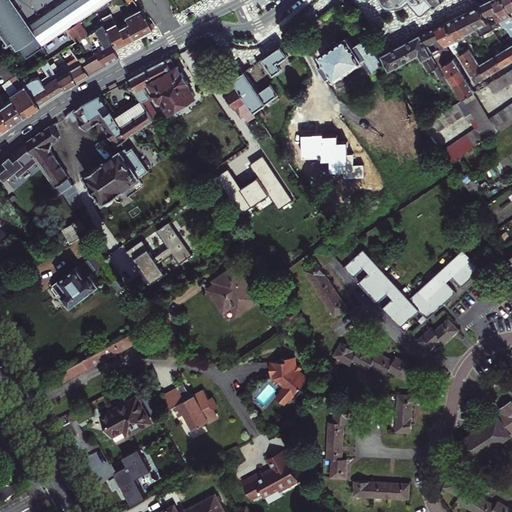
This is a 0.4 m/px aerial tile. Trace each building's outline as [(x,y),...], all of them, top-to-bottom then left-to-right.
[(0,0),(0,29),(7,41),(11,38),(17,46),(18,45),(26,56),(42,45),(29,25),(12,0),(0,0)] [(66,0),(29,25),(42,45),(107,0),(66,0)] [(380,0),(382,1),(387,5),(391,7),(397,7),(401,6),(406,4),(407,3),(418,15),(421,16),(436,3),(437,4),(439,1),(441,3),(443,1),(442,0),(380,0)] [(494,15),(504,10),(497,0),(496,0),(491,3),(484,6),(492,19),(495,17),(494,15)] [(511,4),(508,0),(497,0),(504,10),(510,19),(511,22),(511,4)] [(492,19),(484,6),(479,9),(472,13),(488,40),(490,43),(495,53),(500,50),(488,26),(494,23),(492,19)] [(141,7),(139,8),(124,17),(127,22),(117,27),(114,21),(104,27),(117,47),(135,37),(152,27),(141,7)] [(101,22),(104,27),(114,21),(109,12),(98,18),(101,22)] [(488,40),(472,13),(465,16),(458,19),(469,36),(474,44),(480,41),(482,44),(488,40)] [(461,41),(469,36),(458,19),(454,21),(450,23),(461,41)] [(85,32),(78,22),(69,28),(76,39),(85,32)] [(115,48),(117,47),(104,27),(101,22),(85,32),(98,52),(105,63),(112,59),(119,55),(115,48)] [(461,41),(450,23),(446,25),(442,27),(452,44),(459,55),(466,50),(461,41)] [(442,27),(439,28),(450,46),(452,44),(442,27)] [(450,46),(439,28),(432,32),(425,35),(431,46),(434,45),(438,42),(443,50),(450,46)] [(449,76),(435,53),(431,46),(425,35),(413,41),(396,49),(386,54),(394,68),(423,54),(433,73),(438,70),(442,75),(444,79),(449,76)] [(384,55),(370,37),(357,46),(351,37),(340,43),(339,41),(335,43),(333,44),(335,47),(325,54),(330,63),(324,67),(332,79),(339,74),(340,76),(371,57),(378,68),(387,63),(384,55)] [(78,57),(69,43),(65,46),(74,60),(78,57)] [(484,59),(495,53),(490,43),(478,50),(484,59)] [(268,58),(278,73),(286,68),(281,61),(283,60),(284,61),(292,56),(285,45),(277,51),(268,58)] [(467,61),(468,64),(480,57),(475,49),(464,56),(467,61)] [(511,55),(509,51),(499,57),(506,68),(510,65),(511,63),(511,55)] [(105,63),(98,52),(81,62),(88,73),(96,68),(105,63)] [(40,104),(27,88),(19,79),(0,54),(0,72),(8,83),(4,87),(8,93),(25,114),(33,108),(40,104)] [(144,98),(158,120),(164,117),(152,99),(154,98),(147,87),(151,85),(156,92),(159,90),(164,99),(166,98),(173,110),(200,93),(176,55),(167,60),(144,72),(132,79),(144,98)] [(77,80),(69,69),(60,74),(57,70),(56,68),(58,66),(51,56),(46,59),(65,87),(71,83),(77,80)] [(480,57),(468,64),(472,69),(473,72),(485,65),(486,64),(484,61),(483,62),(480,57)] [(506,68),(499,57),(491,61),(498,72),(502,70),(506,68)] [(65,87),(46,59),(41,63),(50,76),(44,80),(41,76),(39,77),(53,95),(59,91),(65,87)] [(83,76),(88,73),(81,62),(79,59),(76,61),(77,64),(69,69),(77,80),(83,76)] [(460,64),(458,59),(447,65),(453,77),(464,70),(460,64)] [(498,72),(491,61),(486,64),(485,65),(492,76),(495,74),(498,72)] [(66,65),(57,70),(60,74),(69,69),(66,65)] [(492,76),(485,65),(473,72),(480,83),(486,79),(492,76)] [(438,70),(433,73),(437,78),(442,75),(438,70)] [(464,70),(453,77),(459,87),(470,81),(467,75),(464,70)] [(238,79),(237,79),(258,111),(285,93),(276,80),(269,85),(262,90),(249,71),(243,75),(238,79)] [(238,79),(235,74),(225,81),(228,86),(226,86),(246,116),(248,114),(252,120),(253,120),(257,125),(264,120),(260,114),(258,111),(237,79),(238,79)] [(53,95),(39,77),(32,80),(34,84),(27,88),(40,104),(47,99),(53,95)] [(504,78),(494,84),(500,95),(511,88),(504,78)] [(470,81),(459,87),(467,100),(478,93),(481,92),(479,89),(477,91),(474,86),(470,81)] [(0,107),(11,122),(18,118),(25,114),(8,93),(3,97),(6,102),(0,107)] [(118,114),(104,93),(91,101),(88,102),(78,108),(82,114),(91,129),(105,119),(123,145),(134,137),(133,137),(118,114)] [(511,107),(494,119),(478,93),(467,100),(473,111),(480,120),(486,129),(492,139),(511,125),(511,107)] [(158,120),(144,98),(130,106),(145,129),(147,128),(158,120)] [(426,124),(433,135),(473,111),(467,100),(463,102),(426,124)] [(145,129),(130,106),(118,114),(133,137),(145,129)] [(6,126),(11,122),(0,107),(0,128),(1,130),(6,126)] [(77,117),(82,114),(78,108),(75,110),(73,112),(77,117)] [(264,111),(260,114),(264,120),(265,120),(269,118),(264,111)] [(29,142),(59,185),(73,176),(54,149),(56,139),(63,134),(56,123),(53,125),(29,142)] [(492,139),(486,129),(447,155),(454,165),(492,139)] [(338,135),(303,135),(304,158),(322,158),(322,161),(332,161),(332,171),(343,171),(343,178),(364,178),(364,163),(354,163),(354,154),(348,154),(348,141),(338,141),(338,135)] [(291,187),(261,142),(248,151),(256,164),(239,175),(226,155),(213,163),(238,201),(267,182),(277,196),(291,187)] [(32,158),(23,147),(12,156),(0,165),(0,170),(7,179),(32,158)] [(145,176),(154,171),(139,147),(134,150),(132,147),(90,172),(106,200),(108,198),(109,199),(114,199),(118,197),(120,200),(125,201),(146,187),(146,183),(143,178),(145,177),(145,176)] [(79,231),(87,227),(85,225),(81,218),(64,227),(72,241),(82,236),(79,231)] [(144,240),(129,249),(149,279),(151,283),(166,274),(159,264),(173,254),(180,264),(193,256),(171,223),(158,231),(169,248),(155,258),(144,240)] [(237,233),(230,238),(234,243),(240,238),(237,233)] [(371,233),(350,249),(355,255),(359,260),(370,251),(374,256),(369,261),(364,265),(380,287),(387,282),(392,278),(396,283),(391,288),(386,292),(399,309),(402,313),(422,297),(430,306),(434,303),(444,295),(461,281),(456,276),(452,270),(457,265),(462,271),(466,276),(474,270),(487,260),(470,239),(414,285),(371,233)] [(129,249),(127,251),(146,281),(149,279),(129,249)] [(300,258),(329,306),(342,298),(337,290),(328,275),(318,259),(313,250),(300,258)] [(217,297),(225,311),(233,306),(238,314),(263,298),(240,263),(216,279),(218,283),(211,288),(217,297)] [(81,265),(63,277),(64,278),(57,282),(58,284),(55,286),(61,293),(63,291),(65,293),(66,295),(67,294),(74,304),(103,285),(92,270),(88,268),(84,269),(81,265)] [(126,288),(121,280),(116,284),(121,292),(126,288)] [(151,322),(141,308),(132,295),(126,300),(143,326),(151,322)] [(437,331),(435,328),(421,340),(431,351),(438,345),(445,339),(447,342),(456,335),(462,330),(452,318),(437,331)] [(137,340),(132,332),(82,360),(86,368),(137,340)] [(343,341),(336,356),(353,363),(354,360),(372,368),(373,365),(390,373),(391,370),(408,377),(414,364),(406,360),(397,356),(396,359),(388,355),(379,351),(378,354),(370,350),(361,346),(359,349),(351,345),(343,341)] [(282,361),(272,360),(272,367),(272,375),(276,375),(276,377),(286,384),(278,395),(287,403),(309,378),(299,369),(298,371),(294,369),(296,367),(297,357),(282,357),(282,361)] [(82,360),(47,379),(51,387),(86,368),(82,360)] [(217,412),(214,407),(218,405),(213,396),(210,398),(205,389),(192,395),(185,383),(177,388),(166,393),(173,406),(175,405),(180,415),(186,412),(194,428),(209,420),(210,421),(215,419),(217,412)] [(417,396),(403,394),(399,430),(413,432),(414,424),(416,407),(417,396)] [(125,427),(128,432),(152,420),(139,395),(103,413),(107,421),(113,434),(125,427)] [(354,403),(338,402),(336,420),(332,420),(328,455),(332,456),(330,473),(345,475),(346,467),(347,457),(343,457),(343,448),(346,429),(346,421),(352,422),(353,413),(354,403)] [(511,403),(511,404),(503,409),(506,413),(499,418),(463,443),(475,461),(511,436),(511,403)] [(152,469),(141,448),(124,457),(129,465),(116,472),(119,477),(134,504),(147,497),(137,478),(152,469)] [(298,479),(282,448),(266,456),(271,466),(266,469),(262,471),(261,468),(241,478),(249,495),(261,489),(263,494),(279,486),(280,489),(298,479)] [(455,474),(448,487),(463,496),(461,500),(481,511),(511,511),(511,506),(503,501),(500,505),(491,499),(476,490),(469,486),(471,483),(464,479),(455,474)] [(371,482),(358,481),(357,495),(412,499),(413,484),(401,484),(386,483),(371,482)] [(226,511),(220,500),(222,499),(219,494),(218,495),(216,493),(179,511),(175,503),(157,511),(226,511)]
